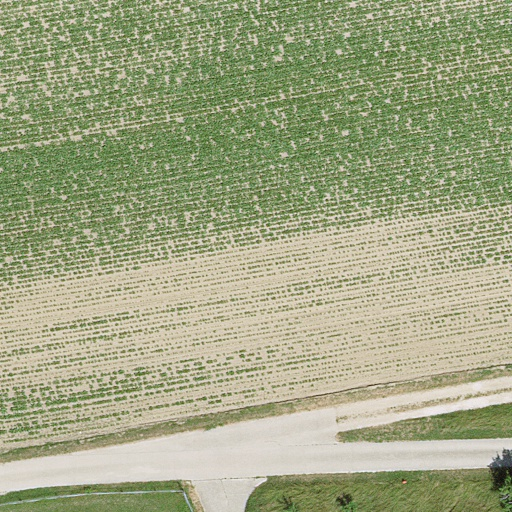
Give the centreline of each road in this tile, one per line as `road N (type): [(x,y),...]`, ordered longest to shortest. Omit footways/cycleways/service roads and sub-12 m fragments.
road 1 (track): [(511,452),(121,462),(0,478)]
road 2 (track): [(511,388),(287,425),(208,459),(222,511)]
